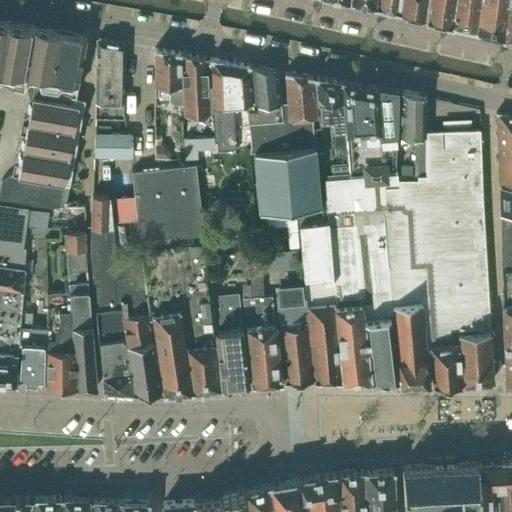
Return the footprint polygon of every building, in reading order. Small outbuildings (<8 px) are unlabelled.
[(376,0),(376,5),(400,11),(401,0),(376,0)] [(402,0),(400,11),(425,17),(427,0),(402,0)] [(452,24),(455,0),(428,0),(426,17),(452,23),(452,24)] [(455,0),(452,24),(476,29),(480,0),(455,0)] [(481,0),(477,29),(503,36),(508,0),(481,0)] [(0,77),(33,84),(17,174),(10,173),(2,179),(0,192),(0,199),(42,204),(66,204),(70,183),(64,183),(79,104),(74,103),(86,36),(0,19),(0,77)] [(124,117),(125,43),(98,38),(96,116),(124,117)] [(181,52),(155,48),(155,85),(170,85),(170,100),(174,104),(183,104),(181,52)] [(207,57),(181,52),(183,104),(183,114),(209,112),(207,57)] [(248,110),(252,110),(250,64),(211,58),(215,140),(217,140),(218,149),(230,149),(236,149),(233,103),(246,101),(247,110),(248,110)] [(251,65),(253,110),(248,110),(249,127),(250,127),(251,145),(255,144),(255,151),(262,150),(315,145),(312,116),(288,117),(287,102),(281,102),(279,69),(251,65)] [(316,116),(314,75),(286,71),(287,102),(288,117),(312,116),(316,116)] [(346,146),(342,80),(316,76),(320,120),(334,119),(336,147),(346,146)] [(348,161),(349,173),(397,170),(397,169),(396,169),(396,135),(398,135),(399,90),(367,84),(343,80),(342,80),(346,146),(348,146),(349,161),(348,161)] [(426,130),(426,95),(402,90),(402,142),(415,142),(414,174),(425,174),(426,130)] [(500,185),(511,183),(511,115),(497,112),(499,161),(500,185)] [(421,300),(426,300),(433,381),(462,381),(493,380),(490,331),(482,197),(480,128),(472,128),(471,118),(442,119),(442,129),(426,130),(425,174),(414,174),(398,174),(399,178),(397,178),(396,200),(403,200),(404,209),(385,211),(390,267),(388,267),(388,270),(393,321),(400,380),(430,380),(421,300)] [(132,133),(96,131),(95,151),(131,153),(132,133)] [(155,158),(170,159),(170,150),(164,145),(156,144),(155,158)] [(315,145),(262,150),(255,151),(254,151),(258,211),(320,206),(315,145)] [(324,174),(324,176),(349,173),(348,161),(331,163),(332,173),(324,174)] [(207,386),(221,385),(205,241),(201,211),(196,162),(157,167),(130,170),(141,250),(142,256),(149,310),(152,312),(164,389),(193,387),(207,386)] [(307,304),(306,304),(314,379),(342,379),(343,378),(345,378),(345,379),(355,378),(364,378),(370,380),(370,379),(398,379),(391,321),(393,321),(388,270),(388,267),(390,267),(385,211),(404,209),(403,200),(396,200),(397,178),(397,170),(349,173),(324,176),(327,207),(298,209),(304,276),(305,286),(307,304)] [(511,183),(500,185),(501,214),(511,212),(511,183)] [(134,389),(126,335),(123,314),(118,291),(116,259),(117,259),(113,225),(110,193),(92,193),(91,225),(91,255),(99,340),(104,387),(134,389)] [(0,378),(16,380),(22,298),(33,299),(35,278),(24,277),(25,267),(23,267),(26,247),(23,247),(29,206),(0,202),(0,378)] [(511,212),(501,214),(500,227),(511,226),(511,212)] [(511,226),(500,227),(502,303),(511,302),(511,226)] [(85,229),(66,231),(68,249),(70,279),(76,279),(76,274),(88,269),(86,248),(85,229)] [(261,251),(263,271),(298,268),(297,248),(261,251)] [(161,389),(149,310),(142,256),(117,259),(116,259),(118,291),(123,314),(126,335),(134,389),(161,389)] [(250,273),(250,283),(242,283),(243,297),(242,297),(253,382),(282,380),(273,294),(264,295),(262,272),(250,273)] [(70,283),(76,385),(97,387),(92,323),(89,282),(70,283)] [(285,380),(314,379),(306,304),(304,282),(276,285),(277,287),(276,287),(280,327),(285,380)] [(47,292),(47,382),(75,385),(70,291),(47,292)] [(232,383),(250,382),(238,291),(218,293),(219,299),(220,306),(213,306),(222,385),(232,383)] [(506,381),(511,381),(511,302),(502,303),(506,381)] [(16,380),(46,382),(47,342),(47,326),(32,326),(33,312),(22,311),(16,380)] [(424,459),(424,464),(402,465),(404,502),(433,501),(434,504),(429,507),(429,511),(481,511),(482,508),(496,507),(495,489),(498,489),(498,484),(507,484),(506,459),(479,461),(478,461),(467,462),(467,457),(424,459)] [(511,511),(511,458),(506,459),(507,484),(498,484),(498,489),(495,489),(496,507),(495,511),(511,511)] [(366,511),(364,469),(338,472),(341,511),(366,511)] [(396,511),(394,469),(366,469),(367,511),(396,511)] [(341,511),(337,472),(297,478),(302,511),(341,511)] [(302,511),(297,478),(297,477),(272,483),(277,511),(302,511)] [(276,511),(272,483),(246,490),(248,511),(276,511)] [(248,511),(246,490),(221,496),(222,511),(248,511)] [(0,511),(27,511),(30,496),(7,497),(0,496),(0,511)] [(59,511),(63,496),(34,496),(31,511),(59,511)] [(88,511),(90,498),(64,496),(60,511),(88,511)] [(222,511),(221,496),(194,499),(194,511),(222,511)] [(120,511),(121,500),(94,498),(92,511),(120,511)] [(194,511),(194,499),(164,501),(164,511),(194,511)] [(148,511),(149,500),(122,500),(120,511),(148,511)]
